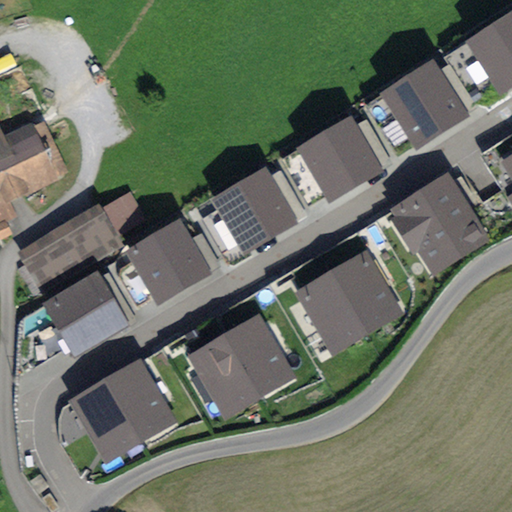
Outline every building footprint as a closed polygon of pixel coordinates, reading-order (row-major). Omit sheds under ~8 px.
[(501,87),(511,79),(511,26),(476,49),(501,87)] [(393,103),(417,141),(474,104),(457,79),(442,88),(434,76),(393,103)] [(0,199),(63,169),(43,129),(0,150),(0,149),(0,199)] [(308,156),(331,195),(389,160),(373,135),(358,143),(351,131),(308,156)] [(511,148),(491,160),(511,192),(511,148)] [(222,207),(245,246),(302,211),(287,186),(272,195),(265,182),(222,207)] [(434,267),(480,237),(448,187),(401,216),(434,267)] [(119,205),(25,261),(42,290),(120,244),(115,237),(132,226),(119,205)] [(136,258),(159,297),(217,262),(201,237),(186,246),(179,233),(136,258)] [(357,237),(296,270),(305,288),(366,254),(357,237)] [(364,329),(394,311),(366,264),(336,282),(364,329)] [(334,347),(364,329),(336,282),(305,300),(334,347)] [(79,350),(118,327),(93,284),(54,307),(79,350)] [(256,393),(286,375),(258,328),(228,346),(256,393)] [(226,411),(256,393),(228,346),(198,364),(226,411)] [(137,438),(167,420),(139,372),(109,390),(137,438)] [(107,455),(137,438),(109,390),(79,408),(107,455)]
